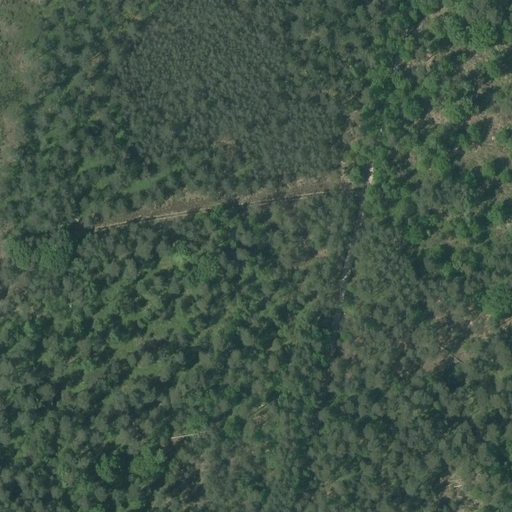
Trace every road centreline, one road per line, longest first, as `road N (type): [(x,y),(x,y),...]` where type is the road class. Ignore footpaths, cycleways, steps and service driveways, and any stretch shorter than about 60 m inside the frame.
road 1 (track): [(295,511),(405,0)]
road 2 (track): [(0,243),(361,194)]
